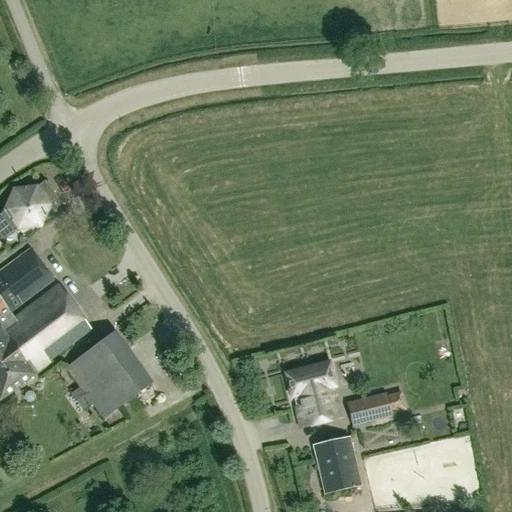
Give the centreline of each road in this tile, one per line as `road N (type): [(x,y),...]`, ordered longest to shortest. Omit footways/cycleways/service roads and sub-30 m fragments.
road 1 (unclassified): [(511,52),(196,83),(144,95),(66,132)]
road 2 (unclassified): [(260,511),(214,380),(66,132)]
road 3 (unclassified): [(66,132),(9,0)]
